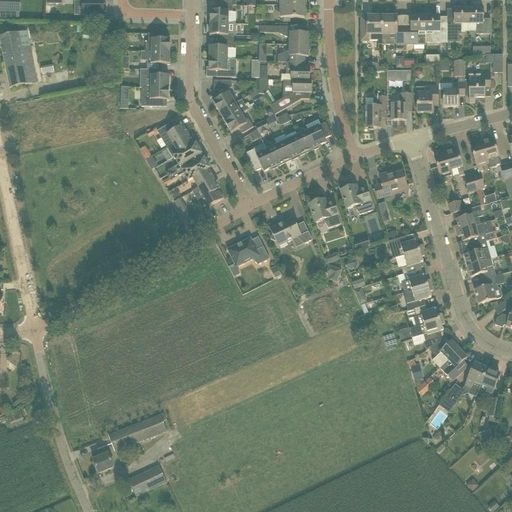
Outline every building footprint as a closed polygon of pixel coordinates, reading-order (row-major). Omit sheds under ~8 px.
[(0,0),(0,11),(20,12),(20,0),(0,0)] [(83,17),(104,17),(104,13),(106,13),(106,5),(104,5),(104,2),(92,2),(92,0),(77,0),(77,7),(83,7),(83,17)] [(305,19),(305,6),(282,6),(282,5),(280,5),(280,11),(282,11),(282,18),(280,18),(280,19),(283,19),(283,22),(290,22),(290,19),(305,19)] [(229,25),(229,13),(233,13),(233,7),(232,7),(221,6),(221,12),(211,12),(210,24),(229,25)] [(447,20),(447,28),(447,43),(460,43),(460,35),(461,35),(461,25),(469,25),(469,9),(455,10),(455,20),(447,20)] [(476,35),(490,35),(490,20),(483,20),(483,9),(469,9),(469,25),(476,25),(476,35)] [(361,43),(370,43),(370,42),(378,42),(378,46),(382,46),(382,17),(367,17),(367,28),(361,28),(361,43)] [(397,17),(382,17),(382,46),(390,46),(390,37),(397,37),(397,17)] [(426,46),(426,33),(426,17),(411,17),(411,28),(404,28),(404,37),(404,46),(419,46),(426,46)] [(440,17),(426,17),(426,33),(433,33),(433,43),(447,43),(447,28),(440,28),(440,17)] [(228,36),(229,25),(210,24),(210,25),(211,25),(210,36),(220,36),(220,43),(221,43),(221,42),(234,43),(234,36),(228,36)] [(305,35),(305,28),(279,27),(279,34),(291,40),(290,45),(310,46),(310,42),(311,42),(311,41),(308,41),(309,35),(305,35)] [(0,37),(0,40),(6,70),(10,89),(38,83),(28,32),(11,35),(0,37)] [(170,41),(161,41),(161,35),(149,35),(148,43),(146,43),(145,53),(152,53),(170,53),(170,41)] [(310,51),(310,46),(290,45),(290,51),(278,57),(278,63),(287,64),(300,64),(304,64),(304,58),(308,58),(308,51),(310,51)] [(228,61),(228,49),(220,48),(210,48),(210,60),(228,61)] [(170,54),(170,53),(152,53),(152,61),(148,61),(147,71),(162,71),(162,65),(170,65),(170,54)] [(503,74),(503,56),(494,56),(494,74),(502,74),(503,74)] [(228,68),(228,61),(210,60),(209,72),(220,72),(220,78),(232,79),(232,68),(228,68)] [(454,62),(454,78),(459,78),(459,84),(464,84),(464,62),(454,62)] [(291,82),(293,82),(310,83),(310,82),(310,71),(300,70),(300,64),(287,64),(286,76),(292,76),(291,82)] [(169,77),(161,77),(162,71),(147,71),(142,71),(142,76),(147,77),(147,80),(151,81),(151,89),(169,89),(169,77)] [(396,72),(387,72),(387,83),(396,83),(396,72)] [(465,97),(470,97),(470,104),(475,104),(475,99),(485,99),(485,89),(491,89),(491,73),(481,73),(481,84),(470,84),(465,84),(465,97)] [(214,81),(214,92),(232,89),(232,82),(214,81)] [(268,81),(260,81),(260,83),(259,95),(266,95),(266,93),(268,91),(268,81)] [(312,82),(310,82),(310,83),(293,82),(293,93),(295,97),(290,100),(293,105),(302,100),(310,100),(311,94),(312,94),(312,82)] [(464,84),(459,84),(453,84),(453,92),(439,92),(439,100),(444,100),(444,108),(459,108),(459,97),(465,97),(465,84),(464,84)] [(164,101),(169,101),(169,89),(151,89),(142,88),(142,108),(164,108),(164,101)] [(432,100),(439,100),(439,92),(439,88),(425,88),(425,96),(418,96),(418,114),(432,114),(432,100)] [(366,129),(381,129),(381,113),(386,113),(387,98),(387,92),(382,92),(382,98),(374,98),(374,108),(366,108),(366,129)] [(219,113),(235,104),(229,94),(213,103),(219,113)] [(407,108),(413,108),(413,95),(400,95),(400,106),(392,106),(392,119),(392,122),(407,121),(407,108)] [(225,124),(241,115),(235,104),(219,113),(220,114),(225,123),(225,124)] [(276,105),(271,108),(276,115),(282,112),(278,106),(276,105)] [(253,128),(249,120),(245,122),(241,115),(225,124),(231,134),(240,129),(243,134),(253,128)] [(284,116),(277,119),(280,126),(287,123),(284,116)] [(264,122),(256,125),(259,131),(244,137),(247,144),(260,138),(259,134),(268,131),(264,122)] [(157,132),(167,149),(190,135),(188,131),(186,132),(183,126),(177,130),(173,123),(166,127),(166,128),(164,129),(164,128),(157,132)] [(326,143),(325,140),(332,136),(326,123),(308,132),(317,150),(321,148),(320,146),(326,143)] [(317,150),(308,132),(298,137),(306,154),(312,151),(312,152),(317,150)] [(173,159),(174,158),(194,146),(191,141),(193,140),(190,135),(167,149),(173,159)] [(300,157),(306,154),(298,137),(288,141),(296,159),(298,158),(298,159),(301,158),(300,157)] [(496,167),(496,166),(501,165),(499,157),(493,139),(482,142),(489,164),(488,164),(490,169),(496,167)] [(294,160),(296,159),(288,141),(277,146),(285,164),(291,161),(292,162),(294,161),(294,160)] [(482,166),(488,164),(489,164),(482,142),(479,143),(480,147),(472,149),(477,168),(479,173),(484,172),(482,166)] [(208,170),(209,170),(210,169),(204,159),(207,158),(204,153),(202,155),(196,145),(194,146),(174,158),(179,165),(168,172),(173,180),(184,174),(188,182),(193,179),(208,170)] [(280,166),(285,164),(277,146),(267,151),(275,169),(280,167),(280,166)] [(462,168),(457,149),(446,153),(452,175),(453,177),(459,175),(460,177),(465,176),(462,168)] [(275,169),(267,151),(257,156),(254,150),(247,154),(255,172),(262,169),(264,172),(270,170),(271,171),(275,169)] [(435,160),(442,184),(447,183),(446,177),(452,175),(446,153),(442,154),(444,158),(435,160)] [(505,181),(511,178),(511,177),(509,165),(501,167),(505,181)] [(193,179),(198,189),(216,179),(213,175),(212,175),(209,170),(208,170),(193,179)] [(378,200),(397,194),(396,191),(407,188),(403,173),(388,177),(388,174),(379,177),(382,186),(375,188),(378,200)] [(472,178),(476,193),(477,196),(484,194),(483,191),(485,190),(480,175),(472,178)] [(472,178),(464,180),(468,195),(476,193),(472,178)] [(218,183),(216,179),(198,189),(192,192),(202,208),(208,205),(209,208),(223,200),(218,191),(220,190),(217,184),(218,183)] [(356,187),(351,188),(341,192),(347,210),(354,207),(360,216),(374,211),(366,188),(358,191),(356,187)] [(326,205),(325,201),(325,200),(310,205),(316,223),(323,221),(329,229),(341,225),(338,216),(334,202),(326,205)] [(463,212),(460,202),(449,206),(451,215),(463,212)] [(455,227),(456,232),(481,225),(479,218),(483,217),(480,207),(465,211),(467,217),(456,220),(458,226),(455,227)] [(193,218),(187,209),(181,213),(186,222),(193,218)] [(309,232),(301,236),(293,218),(270,229),(273,235),(271,240),(276,242),(278,248),(297,239),(304,245),(313,241),(309,232)] [(469,241),(471,247),(486,243),(495,240),(493,234),(486,236),(482,225),(481,225),(456,232),(458,238),(461,237),(463,243),(469,241)] [(389,241),(396,240),(395,232),(387,233),(389,241)] [(418,247),(417,241),(407,244),(406,237),(394,241),(396,249),(399,258),(423,251),(421,246),(418,247)] [(370,247),(368,239),(354,244),(357,251),(370,247)] [(228,251),(237,268),(253,260),(258,266),(270,260),(263,248),(256,251),(251,240),(228,251)] [(491,260),(489,254),(486,243),(471,247),(472,253),(464,256),(467,267),(491,260)] [(401,268),(404,275),(416,272),(421,270),(419,264),(423,263),(422,257),(424,256),(423,251),(399,258),(397,259),(399,268),(401,268)] [(340,259),(338,254),(325,259),(327,265),(340,259)] [(482,282),(494,278),(496,278),(491,260),(467,267),(471,278),(480,275),(482,282)] [(341,271),(329,267),(326,274),(329,275),(330,278),(330,280),(337,283),(341,271)] [(281,276),(277,269),(271,272),(275,279),(281,276)] [(406,283),(402,284),(404,294),(406,293),(431,286),(429,281),(427,281),(425,276),(417,278),(416,272),(404,275),(406,283)] [(503,276),(496,278),(494,278),(482,282),(483,288),(474,291),(479,305),(501,299),(502,296),(500,290),(497,289),(497,287),(505,284),(503,276)] [(363,280),(352,284),(354,290),(365,287),(363,280)] [(409,306),(406,307),(408,311),(426,306),(424,300),(431,298),(430,292),(433,291),(431,286),(406,293),(409,306)] [(364,298),(358,300),(360,306),(367,303),(364,298)] [(494,310),(498,316),(509,307),(505,302),(494,310)] [(426,306),(408,311),(408,312),(406,312),(409,320),(412,319),(414,328),(443,320),(441,314),(439,315),(437,309),(427,312),(426,306)] [(412,339),(424,336),(426,343),(438,340),(436,334),(443,332),(442,326),(445,325),(443,320),(414,328),(410,329),(412,339)] [(405,351),(413,349),(411,340),(402,342),(405,351)] [(436,350),(434,352),(438,356),(433,361),(440,369),(460,350),(452,342),(445,348),(442,344),(435,348),(436,350)] [(468,359),(460,350),(440,369),(452,383),(462,374),(467,366),(464,362),(468,359)] [(481,386),(488,370),(476,365),(473,371),(472,371),(465,388),(470,390),(468,394),(476,397),(481,386)] [(419,366),(411,368),(413,375),(421,373),(419,366)] [(481,386),(488,389),(485,396),(490,399),(498,381),(497,381),(500,375),(488,370),(481,386)] [(421,398),(430,390),(424,384),(416,392),(421,398)] [(452,403),(456,398),(462,390),(455,385),(446,398),(452,403)] [(489,417),(497,419),(501,401),(493,399),(489,417)] [(114,452),(167,431),(163,422),(167,420),(164,414),(108,436),(114,452)] [(480,441),(487,439),(485,433),(478,434),(480,441)] [(104,447),(98,450),(101,458),(93,461),(99,474),(114,468),(108,455),(104,447)] [(166,484),(164,478),(159,467),(129,481),(137,497),(166,484)] [(471,480),(465,486),(471,492),(477,486),(471,480)]
